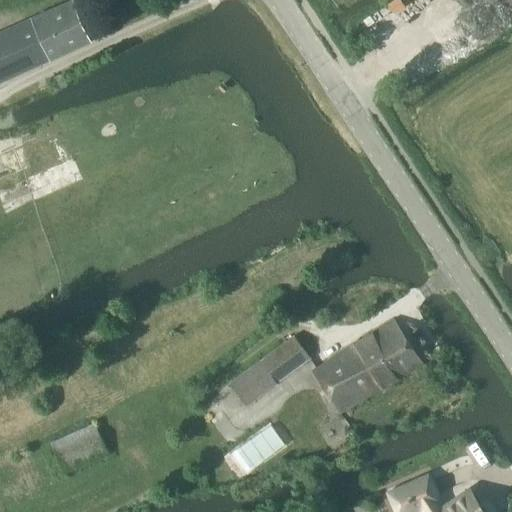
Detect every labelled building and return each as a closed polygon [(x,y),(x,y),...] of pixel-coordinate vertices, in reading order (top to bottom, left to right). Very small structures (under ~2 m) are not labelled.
[(404,0),(395,0),(392,3),(397,10),(406,3),(404,0)] [(91,43),(72,1),(32,18),(50,61),(91,43)] [(0,84),(51,63),(50,61),(32,18),(0,32),(0,84)] [(61,75),(49,79),(54,92),(66,87),(61,75)] [(20,146),(0,153),(0,180),(29,168),(20,146)] [(72,155),(0,187),(0,203),(5,215),(84,179),(72,155)] [(353,344),(312,370),(338,412),(381,387),(422,361),(394,317),(352,343),(353,344)] [(293,336),(252,367),(231,382),(247,404),(309,358),(293,336)] [(481,511),(467,490),(439,508),(432,498),(435,497),(426,475),(386,491),(394,511),(405,511),(417,507),(420,511),(481,511)]
